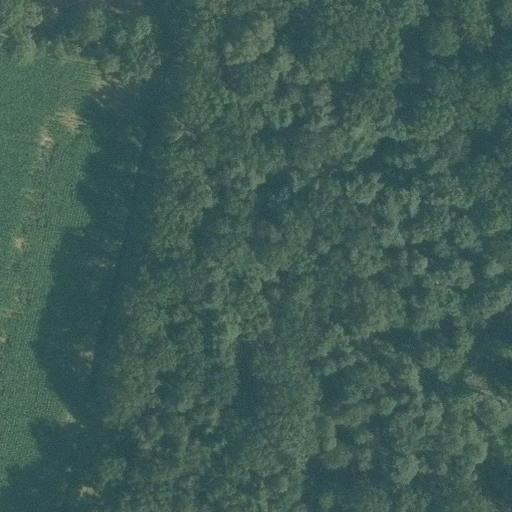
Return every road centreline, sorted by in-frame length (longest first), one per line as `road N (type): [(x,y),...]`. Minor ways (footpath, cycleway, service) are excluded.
road 1 (track): [(192,58),(92,511)]
road 2 (track): [(192,58),(0,20)]
